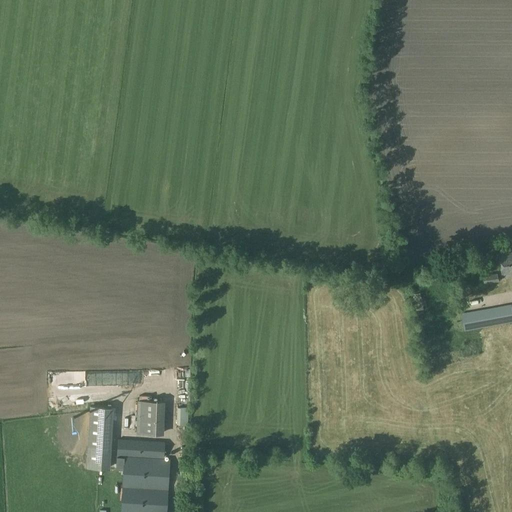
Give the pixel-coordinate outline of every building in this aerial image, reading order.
[(499,281),(511,280),(511,268),(499,269),(499,281)] [(423,292),(414,294),(417,309),(427,307),(423,292)] [(511,310),(511,305),(461,314),(464,331),(511,322),(511,310)] [(136,431),(160,432),(161,400),(137,399),(136,431)] [(187,408),(177,407),(176,444),(186,444),(187,408)] [(116,438),(115,454),(123,455),(120,511),(166,511),(169,457),(163,457),(164,440),(116,438)] [(87,467),(107,469),(108,447),(88,446),(87,467)]
